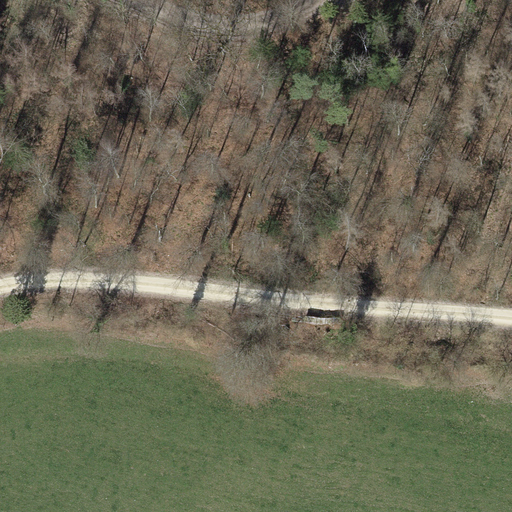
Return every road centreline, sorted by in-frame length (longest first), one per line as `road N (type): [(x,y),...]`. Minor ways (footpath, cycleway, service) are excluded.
road 1 (track): [(511,317),(70,278),(0,287)]
road 2 (track): [(318,0),(244,23),(197,19),(142,0)]
